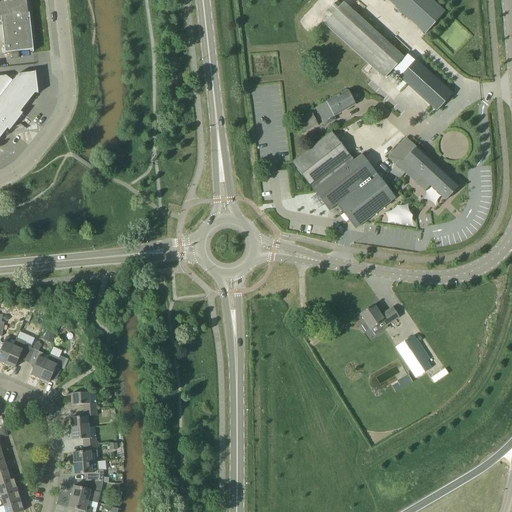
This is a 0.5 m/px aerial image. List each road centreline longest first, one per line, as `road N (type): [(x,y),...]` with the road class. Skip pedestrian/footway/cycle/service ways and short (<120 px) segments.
road 1 (tertiary): [(256,246),(385,274),(457,277),(484,265),(511,231)]
road 2 (secondary): [(236,511),(229,276)]
road 3 (secondary): [(224,219),(202,0)]
road 4 (unclassified): [(0,180),(29,160),(64,116),(59,0)]
road 5 (residential): [(0,383),(52,414),(46,511)]
road 6 (tertiary): [(198,250),(66,261)]
